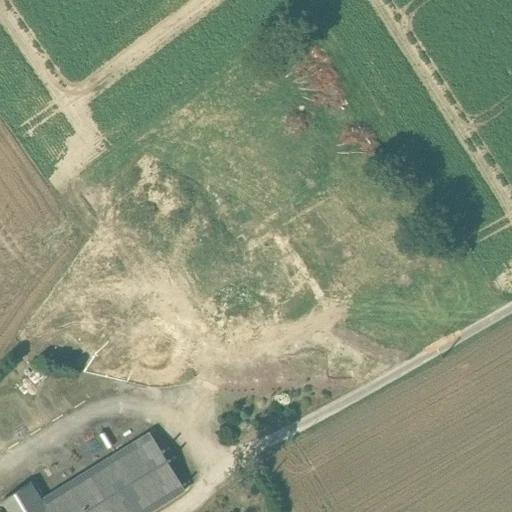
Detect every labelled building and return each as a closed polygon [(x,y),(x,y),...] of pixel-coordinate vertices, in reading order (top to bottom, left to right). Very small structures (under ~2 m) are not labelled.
[(220,239),(179,188),(152,209),(162,222),(150,232),(180,270),(220,239)] [(91,239),(19,337),(25,343),(67,297),(94,271),(109,257),(91,239)] [(271,240),(190,303),(224,347),(305,283),(271,240)] [(136,314),(94,271),(67,297),(25,343),(20,348),(34,362),(81,312),(109,340),(136,314)] [(326,293),(343,308),(357,292),(340,277),(326,293)] [(118,361),(129,378),(139,367),(131,351),(137,335),(153,328),(169,334),(180,322),(163,313),(143,314),(126,324),(117,342),(118,361)] [(191,339),(180,322),(169,334),(176,350),(169,366),(154,372),(139,367),(129,378),(146,387),(166,386),(182,376),(191,358),(191,339)] [(151,434),(42,502),(33,487),(33,485),(32,483),(1,503),(5,511),(149,511),(185,490),(151,434)]
